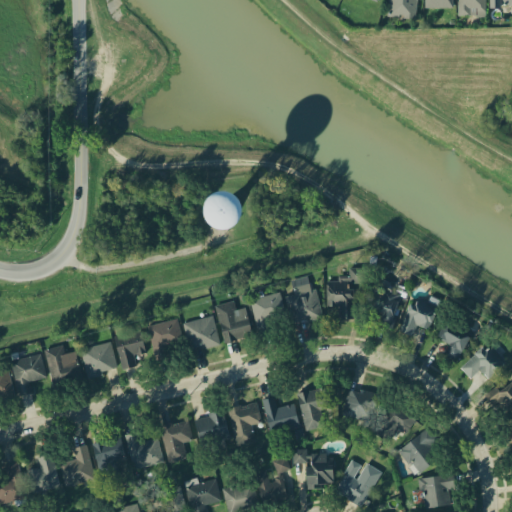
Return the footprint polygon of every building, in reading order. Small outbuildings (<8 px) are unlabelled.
[(415,0),(388,0),(386,16),(413,20),(415,0)] [(452,0),(425,0),(425,8),(453,8),(452,0)] [(485,0),(457,0),(458,16),(485,15),(485,0)] [(511,0),(488,0),(489,8),(511,7),(511,0)] [(207,204),(206,209),(206,215),(208,220),(211,224),(216,226),(221,227),(226,227),(231,224),(235,221),(237,216),(238,211),(237,206),(234,201),(230,198),(225,196),(220,195),(215,197),(210,200),(207,204)] [(308,276),(281,284),(293,323),(320,315),(308,276)] [(356,281),(327,281),(327,305),(339,305),(339,324),(356,324),(356,281)] [(379,286),(373,311),(381,313),(378,324),(391,328),(401,292),(379,286)] [(279,289),(249,297),(258,331),(288,323),(279,289)] [(411,296),(396,330),(410,336),(415,323),(425,328),(434,307),(411,296)] [(245,304),(237,307),(232,298),(215,304),(225,342),(251,334),(245,304)] [(212,314),(182,321),(190,352),(220,344),(212,314)] [(176,318),(146,326),(153,356),(183,349),(176,318)] [(444,319),(435,335),(449,344),(444,352),(455,359),(470,335),(444,319)] [(139,338),(115,344),(121,369),(134,366),(131,355),(143,352),(139,338)] [(109,339),(79,347),(86,377),(117,369),(109,339)] [(61,343),(42,349),(54,387),(82,378),(75,355),(66,358),(61,343)] [(492,345),(486,351),(479,345),(456,368),(469,381),(479,372),(487,379),(506,360),(492,345)] [(39,353),(10,361),(19,396),(30,393),(28,382),(45,377),(39,353)] [(7,367),(0,369),(0,399),(15,395),(7,367)] [(511,378),(498,389),(511,407),(511,378)] [(346,385),(339,415),(370,422),(376,392),(346,385)] [(324,387),(296,394),(306,432),(324,427),(319,408),(329,406),(324,387)] [(275,394),(263,396),(269,429),(299,423),(295,402),(277,405),(275,394)] [(255,396),(224,406),(237,447),(256,441),(251,425),(263,421),(255,396)] [(387,404),(377,421),(405,435),(414,418),(387,404)] [(221,409),(192,417),(199,445),(228,438),(221,409)] [(185,416),(160,424),(171,460),(185,456),(181,442),(192,439),(185,416)] [(511,417),(501,423),(511,445),(511,417)] [(427,425),(397,450),(418,475),(437,460),(425,445),(436,436),(427,425)] [(153,428),(125,437),(135,468),(163,460),(153,428)] [(118,435),(90,444),(100,476),(128,467),(118,435)] [(83,446),(56,454),(66,486),(93,477),(83,446)] [(294,451),(334,450),(334,481),(320,489),(305,489),(305,460),(294,460),(294,451)] [(49,453),(22,461),(32,493),(59,484),(49,453)] [(286,455),(270,462),(276,474),(281,472),(292,467),(286,455)] [(352,457),(333,493),(361,507),(380,471),(352,457)] [(17,461),(0,466),(0,502),(27,493),(17,461)] [(265,468),(221,485),(227,511),(244,511),(287,501),(281,472),(276,474),(269,482),(265,468)] [(443,474),(418,479),(423,509),(449,504),(443,474)] [(214,475),(183,483),(190,511),(208,511),(207,505),(221,501),(214,475)] [(185,511),(178,485),(149,492),(154,511),(185,511)] [(139,511),(136,503),(117,508),(118,511),(150,511),(146,511),(139,511)]
